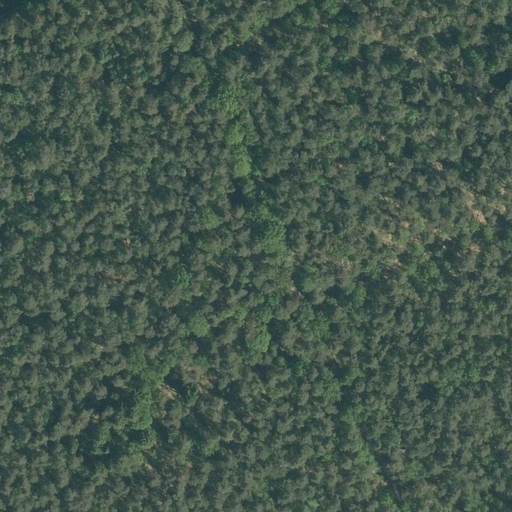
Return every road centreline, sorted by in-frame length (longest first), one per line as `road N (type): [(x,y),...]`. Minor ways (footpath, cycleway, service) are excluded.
road 1 (track): [(403,511),(184,0)]
road 2 (track): [(311,298),(511,213)]
road 3 (track): [(364,422),(430,403),(511,357)]
